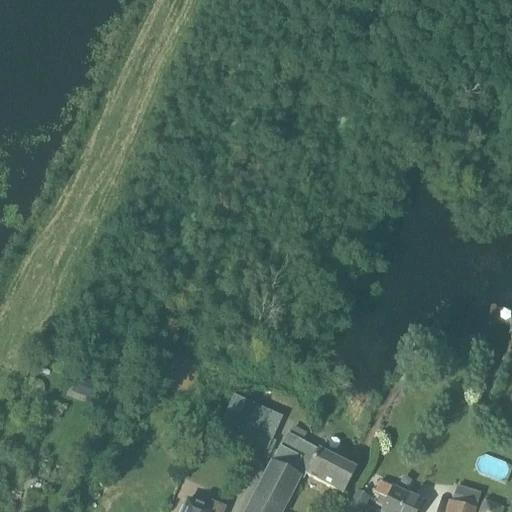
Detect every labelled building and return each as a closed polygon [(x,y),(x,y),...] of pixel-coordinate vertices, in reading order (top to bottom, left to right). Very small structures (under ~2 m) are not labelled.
[(76,379),(70,394),(90,401),(96,386),(76,379)] [(269,457),(275,444),(272,442),(283,418),(232,395),(217,428),(258,446),(256,451),(269,457)] [(302,443),(306,435),(293,428),(289,436),(288,435),(273,463),(247,511),(283,511),(301,478),(304,479),(305,476),(342,495),(355,469),(318,450),(318,451),(302,443)] [(416,511),(422,502),(380,483),(375,494),(388,500),(382,511),(416,511)] [(458,488),(453,504),(476,511),(481,495),(458,488)] [(360,511),(368,498),(358,493),(347,511),(360,511)] [(224,511),(226,509),(207,501),(204,509),(188,502),(182,511),(224,511)] [(499,511),(501,510),(483,502),(479,511),(499,511)]
